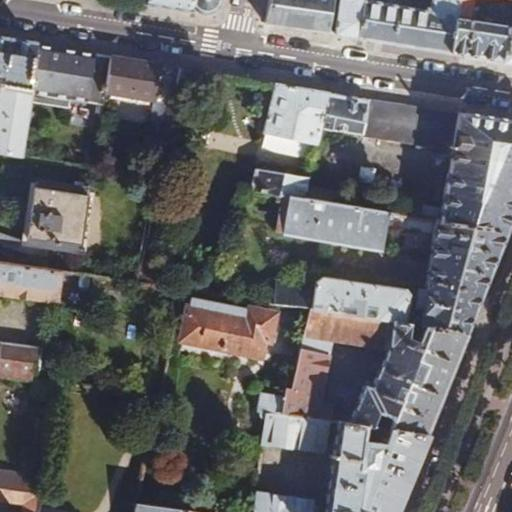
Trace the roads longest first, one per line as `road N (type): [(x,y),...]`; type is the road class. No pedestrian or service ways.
road 1 (residential): [(511,89),(237,49)]
road 2 (residential): [(237,49),(0,13)]
